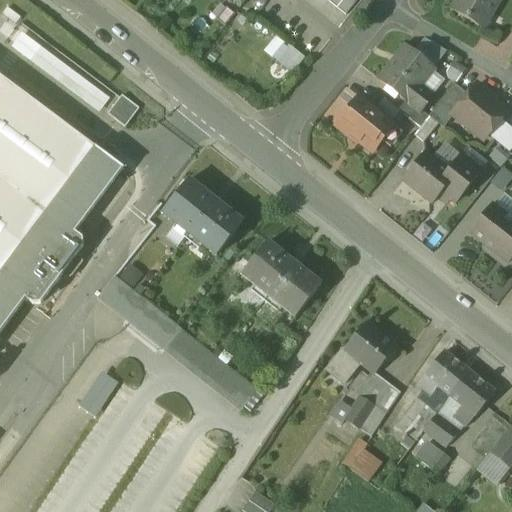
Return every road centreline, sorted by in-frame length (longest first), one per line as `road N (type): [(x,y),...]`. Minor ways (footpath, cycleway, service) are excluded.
road 1 (secondary): [(258,150),(511,354)]
road 2 (secondary): [(73,0),(258,150)]
road 3 (residential): [(381,6),(258,150)]
road 4 (residential): [(381,6),(511,83)]
